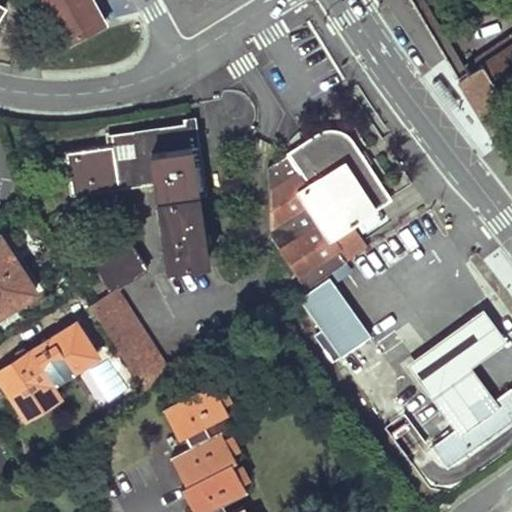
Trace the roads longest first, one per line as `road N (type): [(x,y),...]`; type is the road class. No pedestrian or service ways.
road 1 (secondary): [(343,0),(511,226)]
road 2 (residential): [(0,87),(89,93),(175,65)]
road 3 (residential): [(175,65),(279,0)]
